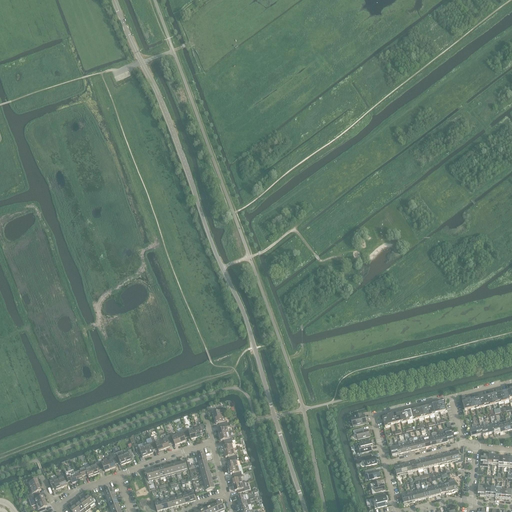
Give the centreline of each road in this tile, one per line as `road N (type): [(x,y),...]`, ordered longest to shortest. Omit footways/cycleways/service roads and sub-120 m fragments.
road 1 (unclassified): [(305,511),(247,322),(114,0)]
road 2 (unknown): [(176,49),(307,408)]
road 3 (unknown): [(343,399),(359,386),(511,348)]
road 4 (residential): [(386,464),(372,414),(451,396)]
